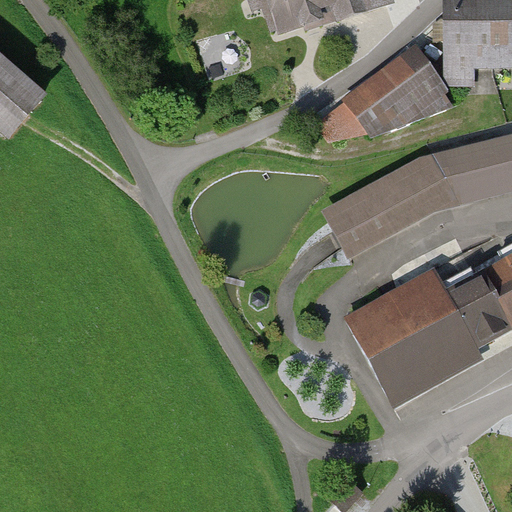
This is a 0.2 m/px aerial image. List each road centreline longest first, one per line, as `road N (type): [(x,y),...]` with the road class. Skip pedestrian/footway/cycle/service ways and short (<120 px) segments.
road 1 (residential): [(441,0),(323,102),(148,177)]
road 2 (unclassified): [(291,437),(205,305),(148,177)]
road 3 (unclassified): [(148,177),(89,75),(29,0)]
road 4 (unclassified): [(291,437),(341,454),(434,444)]
